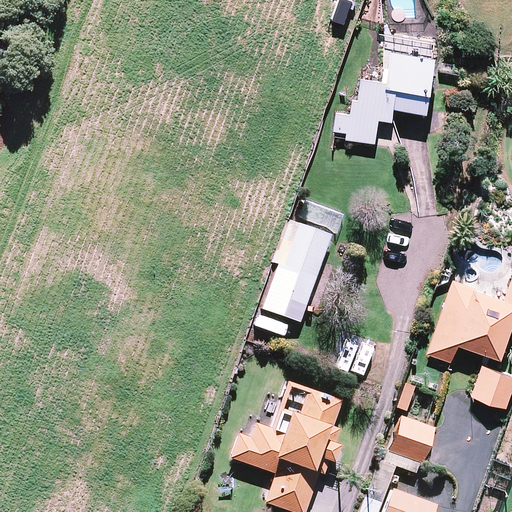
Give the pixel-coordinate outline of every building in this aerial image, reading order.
[(388,6),(387,24),(403,24),(404,6),(388,6)] [(432,54),(434,43),(390,36),(383,81),(362,78),(358,100),(354,100),(352,114),(337,112),(335,130),(347,132),(346,138),(376,142),(379,118),(393,120),(395,108),(429,113),(438,55),(432,54)] [(330,236),(297,225),(279,276),(274,275),(262,309),(299,323),(330,236)] [(511,279),(506,296),(454,278),(428,353),(452,361),(459,342),(503,357),(511,329),(511,279)] [(511,391),(511,374),(483,364),(472,395),(507,406),(511,391)] [(341,400),(287,381),(269,430),(254,425),(250,438),(240,435),(231,458),(274,474),(264,502),(291,511),(304,511),(318,474),(323,475),(328,462),(334,464),(340,445),(335,443),(341,429),(332,426),(341,400)] [(406,412),(413,387),(403,384),(396,409),(406,412)] [(386,452),(378,449),(356,511),(378,511),(395,466),(418,474),(434,429),(399,416),(386,452)] [(382,511),(433,511),(436,506),(391,490),(382,511)]
